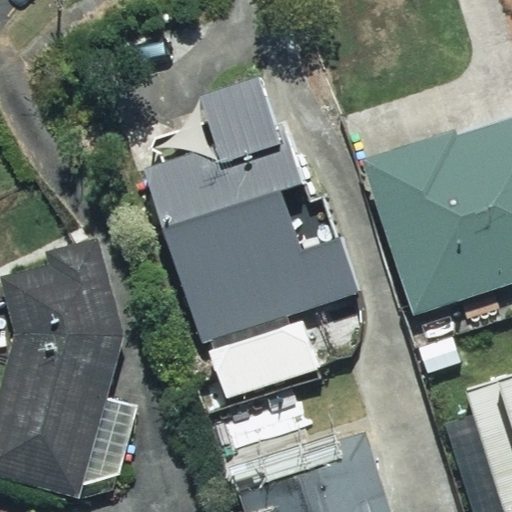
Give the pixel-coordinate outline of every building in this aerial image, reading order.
[(215,148),(141,174),(223,404),(319,370),(299,314),(360,292),(340,235),(291,252),(273,203),(299,194),(258,80),(199,101),(215,148)] [(511,112),(363,162),(415,320),(511,288),(511,112)] [(0,478),(80,501),(126,338),(97,240),(47,254),(50,266),(1,280),(16,334),(0,391),(0,478)] [(511,387),(481,397),(511,493),(511,387)] [(394,511),(374,452),(242,496),(247,511),(394,511)]
